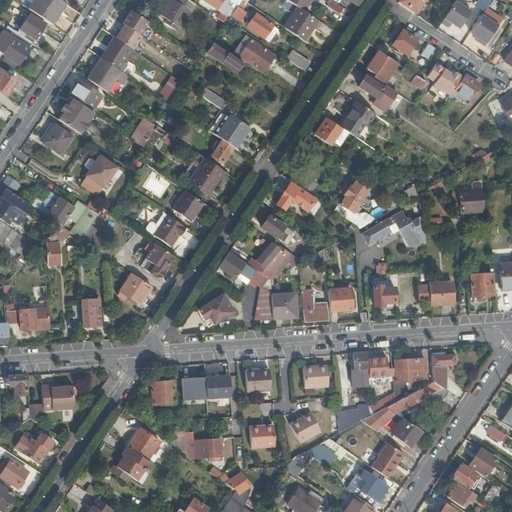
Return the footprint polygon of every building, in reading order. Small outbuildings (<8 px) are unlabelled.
[(49,17),(56,6),(49,2),(45,0),(36,0),(32,6),(49,17)] [(173,0),(170,0),(160,15),(166,20),(171,23),(169,27),(175,31),(177,28),(178,29),(194,5),(186,0),(178,0),(177,2),(173,0)] [(221,0),(203,0),(203,1),(216,9),(221,0)] [(241,0),(240,0),(238,4),(235,8),(240,11),(245,3),(241,0)] [(286,0),(297,7),(303,11),(310,0),(286,0)] [(328,0),(325,6),(338,14),(342,8),(330,0),(328,0)] [(397,0),(396,3),(413,14),(422,0),(397,0)] [(476,0),(473,7),(483,13),(490,0),(476,0)] [(454,2),(442,19),(457,30),(469,12),(454,2)] [(303,11),(297,7),(283,28),(303,41),(317,20),(303,11)] [(240,11),(235,8),(230,17),(238,22),(244,14),(240,11)] [(122,24),(125,25),(116,39),(134,51),(142,37),(140,36),(148,23),(131,11),(122,24)] [(216,14),(214,16),(225,24),(227,20),(229,18),(220,13),(218,16),(216,14)] [(28,14),(22,23),(18,30),(33,40),(44,25),(28,14)] [(250,20),(245,27),(263,39),(272,27),(274,22),(265,16),(263,20),(256,16),(252,21),(250,20)] [(481,16),(468,33),(478,40),(477,43),(484,47),(497,27),(481,16)] [(16,19),(11,25),(18,30),(22,23),(16,19)] [(28,50),(27,49),(31,43),(6,26),(0,35),(0,53),(18,65),(28,50)] [(276,29),(272,27),(263,39),(267,42),(276,29)] [(417,41),(414,38),(416,34),(407,28),(404,32),(401,31),(392,45),(407,56),(417,41)] [(110,46),(106,52),(101,59),(119,72),(123,74),(128,66),(126,65),(130,59),(129,58),(134,51),(116,39),(114,37),(108,45),(110,46)] [(245,37),(233,53),(237,56),(249,40),(245,37)] [(264,49),(250,40),(237,60),(246,66),(248,63),(262,72),(272,56),(263,50),(264,49)] [(206,53),(243,78),(249,68),(246,66),(237,60),(212,43),(206,53)] [(424,54),(432,60),(437,51),(429,46),(424,54)] [(511,47),(503,61),(511,66),(511,47)] [(367,69),(375,75),(373,78),(383,84),(384,85),(397,64),(379,52),(367,69)] [(291,53),(286,60),(301,71),(306,63),(291,53)] [(91,65),(94,67),(90,74),(87,79),(106,92),(119,72),(101,59),(97,57),(91,65)] [(438,92),(439,90),(448,96),(462,76),(451,69),(449,73),(442,69),(442,67),(436,63),(425,79),(432,83),(430,86),(438,92)] [(94,67),(91,65),(86,72),(90,74),(94,67)] [(16,81),(0,70),(0,93),(5,97),(16,81)] [(411,81),(410,83),(422,91),(426,84),(419,79),(410,73),(407,78),(411,81)] [(367,74),(365,78),(380,88),(381,87),(383,84),(373,78),(367,74)] [(184,85),(172,76),(159,97),(165,101),(165,102),(171,105),(181,89),(184,85)] [(472,81),(465,76),(455,92),(470,102),(478,90),(475,88),(477,85),(472,82),(472,81)] [(374,98),(370,105),(377,109),(389,92),(381,87),(380,88),(365,78),(358,88),(363,91),(362,93),(367,96),(368,94),(374,98)] [(193,83),(188,80),(184,85),(191,89),(192,87),(191,86),(193,83)] [(79,81),(68,97),(91,113),(101,97),(79,81)] [(207,92),(203,98),(221,110),(225,104),(207,92)] [(393,94),(389,92),(377,109),(381,112),(393,94)] [(91,113),(68,97),(55,118),(78,134),(91,113)] [(511,98),(500,105),(507,120),(511,117),(511,98)] [(160,108),(172,115),(176,109),(172,106),(171,105),(165,102),(165,101),(160,108)] [(374,114),(355,101),(338,127),(339,128),(348,133),(355,138),(365,124),(367,125),(368,126),(375,115),(374,114)] [(227,113),(213,134),(222,141),(232,147),(237,151),(251,130),(227,113)] [(150,123),(143,118),(130,138),(143,148),(154,130),(157,127),(150,123)] [(314,135),(328,144),(333,137),(339,128),(338,127),(325,119),(314,135)] [(71,137),(54,125),(41,143),(59,155),(71,137)] [(164,141),(174,148),(178,142),(157,127),(154,130),(161,135),(163,136),(164,141)] [(348,133),(339,128),(333,137),(341,143),(348,133)] [(307,135),(307,136),(302,143),(313,151),(319,143),(307,135)] [(212,156),(222,162),(232,147),(222,141),(212,156)] [(508,143),(487,155),(478,160),(481,166),(509,149),(509,148),(508,143)] [(84,176),(103,188),(117,167),(98,155),(93,162),(95,164),(91,169),(89,168),(84,176)] [(205,159),(189,182),(204,192),(208,186),(211,188),(223,172),(205,159)] [(343,195),(345,197),(339,205),(353,214),(359,205),(363,207),(367,200),(363,198),(368,190),(365,187),(367,183),(359,178),(356,182),(355,181),(351,187),(349,186),(343,195)] [(294,206),(306,214),(315,199),(289,181),(284,189),(285,190),(275,206),(284,211),(287,206),(292,209),(294,206)] [(433,193),(442,188),(439,182),(431,187),(433,193)] [(472,185),(473,191),(482,190),(481,184),(479,183),(474,183),(472,185)] [(78,195),(72,190),(69,195),(75,200),(78,195)] [(473,191),(451,193),(453,215),(461,214),(483,212),(482,190),(473,191)] [(172,210),(189,222),(202,203),(185,192),(172,210)] [(12,217),(16,220),(22,211),(2,197),(0,199),(0,217),(7,223),(12,217)] [(72,207),(58,198),(46,217),(60,226),(61,227),(67,218),(74,208),(72,207)] [(394,199),(385,203),(389,212),(397,207),(398,207),(394,199)] [(72,207),(74,208),(67,218),(72,221),(76,215),(80,218),(70,233),(76,237),(81,240),(87,231),(93,220),(97,214),(91,210),(76,200),(72,207)] [(397,207),(389,212),(359,229),(353,232),(354,257),(374,245),(373,243),(389,234),(391,235),(397,231),(406,247),(424,245),(423,232),(422,215),(409,223),(406,218),(404,219),(397,207)] [(108,212),(102,208),(97,214),(104,219),(108,212)] [(104,219),(97,214),(93,220),(103,226),(111,214),(108,212),(104,219)] [(280,231),(283,226),(282,225),(274,219),(276,215),(273,212),(269,217),(262,227),(283,242),(287,236),(280,231)] [(176,237),(178,238),(184,228),(165,215),(152,236),(170,247),(176,237)] [(276,215),(274,219),(282,225),(283,223),(285,221),(276,215)] [(283,223),(294,230),(295,228),(285,221),(283,223)] [(0,242),(28,260),(38,249),(39,248),(0,222),(0,242)] [(354,225),(349,230),(351,234),(353,232),(359,229),(354,225)] [(60,226),(42,244),(43,255),(47,255),(47,266),(59,265),(57,242),(67,231),(61,227),(60,226)] [(91,244),(103,252),(107,245),(95,237),(91,244)] [(164,271),(163,270),(172,256),(149,240),(141,252),(147,256),(151,259),(149,262),(148,262),(143,269),(159,279),(164,271)] [(281,252),(271,245),(255,262),(259,264),(255,271),(269,281),(282,274),(281,272),(288,263),(292,268),(300,263),(301,262),(283,250),(281,252)] [(229,253),(228,254),(219,268),(227,274),(226,276),(233,281),(239,272),(245,264),(229,253)] [(97,254),(87,255),(88,263),(98,262),(97,254)] [(250,268),(245,264),(239,272),(245,276),(250,268)] [(386,275),(386,264),(376,264),(376,275),(386,275)] [(511,265),(498,266),(500,291),(511,290),(511,265)] [(245,276),(251,280),(249,284),(257,289),(259,287),(262,289),(254,321),(272,320),(271,297),(269,281),(255,271),(250,268),(245,276)] [(134,276),(131,274),(120,291),(127,296),(134,301),(138,296),(143,299),(151,287),(134,276)] [(492,295),(490,274),(470,276),(471,297),(492,295)] [(427,285),(427,287),(428,303),(428,306),(448,304),(447,292),(451,292),(450,283),(427,285)] [(382,286),(372,287),(373,307),(382,307),(382,304),(394,303),(393,289),(382,289),(382,286)] [(416,288),(417,303),(428,303),(427,287),(416,288)] [(348,289),(327,291),(328,312),(350,310),(348,289)] [(120,291),(117,295),(124,300),(127,296),(120,291)] [(326,306),(314,307),(312,291),(300,291),(303,322),(327,321),(326,306)] [(294,295),(271,297),(272,320),(296,318),(294,295)] [(143,299),(138,296),(134,301),(139,304),(143,299)] [(233,312),(223,296),(198,310),(204,319),(208,317),(213,324),(233,312)] [(83,326),(100,326),(99,307),(82,308),(83,326)] [(20,312),(6,313),(6,324),(19,323),(20,331),(31,330),(34,330),(33,310),(20,312)] [(352,355),(354,380),(367,379),(365,354),(352,355)] [(430,355),(431,363),(433,377),(433,383),(432,383),(445,392),(445,367),(455,366),(455,356),(444,356),(444,354),(430,355)] [(368,360),(369,378),(392,377),(392,369),(387,369),(386,359),(368,360)] [(418,382),(418,378),(433,377),(431,363),(424,363),(417,363),(416,361),(394,362),(396,383),(418,382)] [(328,389),(327,367),(316,368),(316,371),(303,372),(304,396),(314,396),(314,390),(328,389)] [(245,395),(270,393),(269,374),(255,375),(254,372),(245,372),(245,395)] [(229,376),(205,377),(206,401),(231,399),(229,376)] [(14,395),(24,395),(24,377),(8,378),(8,386),(13,386),(14,395)] [(205,377),(181,379),(182,402),(206,401),(205,377)] [(151,385),(153,407),(174,405),(173,383),(151,385)] [(445,392),(432,383),(395,404),(386,409),(395,415),(408,408),(409,408),(415,405),(417,409),(424,405),(423,401),(435,394),(445,400),(449,394),(445,392)] [(74,410),(73,388),(60,389),(51,389),(49,386),(42,386),(43,412),(74,410)] [(29,405),(28,408),(29,419),(38,425),(37,404),(29,405)] [(511,428),(511,404),(500,421),(511,428)] [(370,417),(370,418),(362,422),(375,431),(395,415),(386,409),(370,417)] [(370,410),(337,414),(338,435),(351,428),(360,423),(362,422),(370,418),(370,417),(370,410)] [(320,435),(311,416),(301,421),(303,424),(291,430),(299,446),(320,435)] [(392,434),(410,448),(421,432),(404,420),(392,434)] [(303,424),(301,421),(290,427),(291,430),(303,424)] [(487,433),(500,441),(505,433),(493,425),(487,433)] [(250,450),(274,448),(273,431),(258,432),(258,427),(249,428),(250,450)] [(159,444),(140,430),(128,448),(148,462),(159,444)] [(33,446),(29,444),(22,455),(36,464),(43,454),(46,450),(48,452),(54,443),(41,434),(33,446)] [(177,449),(178,449),(177,434),(170,435),(165,441),(177,449)] [(221,457),(220,440),(202,441),(204,458),(221,457)] [(329,440),(320,445),(333,454),(350,465),(355,457),(329,440)] [(387,444),(371,468),(388,480),(404,455),(387,444)] [(320,445),(305,453),(325,466),(333,454),(320,445)] [(123,457),(120,463),(117,468),(129,476),(137,482),(145,471),(149,473),(154,466),(148,462),(128,448),(126,447),(121,455),(123,457)] [(496,459),(480,449),(469,465),(484,476),(496,459)] [(302,459),(293,470),(297,474),(306,464),(302,459)] [(25,472),(9,461),(0,474),(0,483),(26,502),(30,496),(16,487),(25,472)] [(461,464),(451,478),(468,489),(477,474),(461,464)] [(112,465),(108,470),(125,482),(129,476),(117,468),(112,465)] [(274,474),(282,473),(282,470),(282,466),(278,468),(273,468),(274,474)] [(207,470),(206,472),(214,477),(218,477),(219,469),(207,470)] [(363,471),(360,469),(349,485),(355,489),(361,480),(358,479),(363,471)] [(361,480),(355,489),(351,495),(354,497),(372,508),(375,510),(379,505),(377,503),(388,487),(363,471),(358,479),(361,480)] [(231,480),(229,482),(225,485),(234,491),(238,495),(250,488),(246,482),(245,482),(240,474),(231,480)] [(469,500),(470,502),(476,494),(470,490),(470,491),(458,483),(448,496),(464,507),(469,500)] [(493,485),(488,491),(483,499),(488,502),(494,494),(498,488),(493,485)] [(0,487),(0,510),(2,511),(3,511),(14,496),(0,487)] [(100,493),(91,487),(87,493),(96,499),(100,493)] [(307,495),(307,494),(299,489),(288,505),(294,509),(291,511),(313,511),(319,503),(307,495)] [(507,504),(494,494),(488,502),(502,511),(507,504)] [(369,511),(372,508),(354,497),(344,511),(369,511)] [(247,511),(229,499),(221,511),(247,511)] [(111,511),(112,510),(97,500),(88,511),(111,511)] [(193,500),(184,511),(205,511),(207,509),(193,500)]
